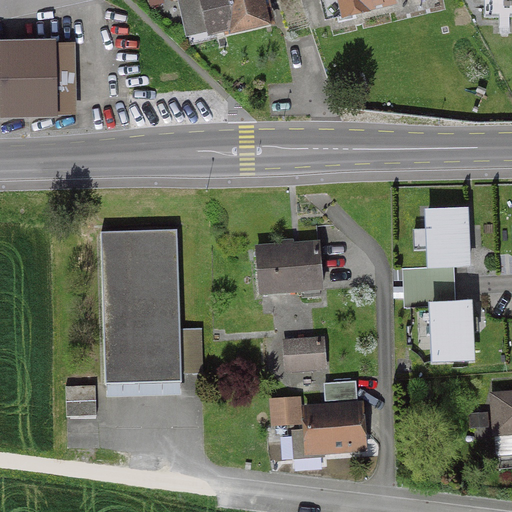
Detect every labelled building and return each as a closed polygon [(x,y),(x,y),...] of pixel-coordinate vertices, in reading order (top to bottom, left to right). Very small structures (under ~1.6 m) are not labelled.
[(198,0),(202,12),(203,20),(207,35),(267,21),(262,0),(198,0)] [(320,0),(325,20),(390,4),(389,0),(320,0)] [(413,25),(425,58),(441,52),(428,19),(413,25)] [(68,48),(0,48),(0,118),(56,118),(70,117),(68,48)] [(438,214),(408,215),(408,273),(453,273),(453,214),(438,214)] [(103,387),(179,384),(175,232),(98,234),(103,387)] [(258,295),(320,290),(316,245),(255,250),(258,295)] [(432,365),(474,361),(469,300),(427,304),(432,365)] [(319,343),(284,345),(286,370),(321,368),(319,343)] [(354,400),(353,384),(322,386),(324,403),(354,400)] [(64,418),(94,418),(93,387),(63,388),(64,418)] [(511,395),(491,397),(493,427),(511,425),(511,395)] [(296,431),(295,402),(262,404),(263,433),(296,431)] [(361,449),(358,408),(303,412),(306,453),(361,449)]
